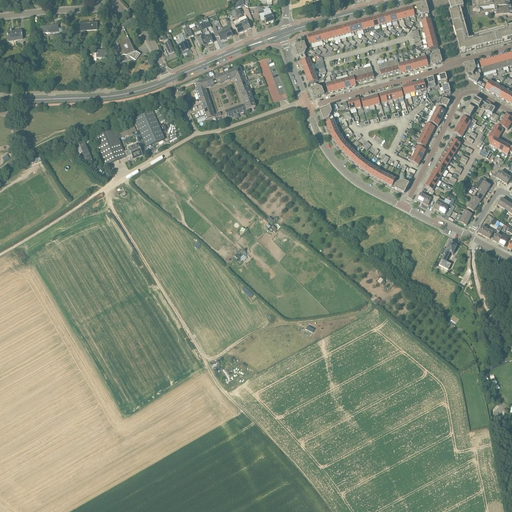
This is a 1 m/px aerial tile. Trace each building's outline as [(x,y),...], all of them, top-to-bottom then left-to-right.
[(236,0),(232,5),(234,8),(244,5),(243,0),(236,0)] [(460,0),(448,0),(450,8),(449,8),(461,54),(511,40),(511,38),(511,26),(508,28),(507,26),(504,27),(505,30),(469,39),(461,10),(464,9),(463,6),(462,6),(460,0)] [(494,9),(510,7),(509,0),(475,0),(476,0),(472,0),(472,11),(476,11),(476,12),(480,12),(480,10),(494,9)] [(424,20),(430,18),(426,4),(413,8),(415,16),(416,16),(416,14),(418,13),(423,16),(424,20)] [(264,13),(262,7),(257,7),(259,14),(259,15),(261,20),(264,19),(266,25),(274,22),(272,15),(270,11),(264,13)] [(511,13),(511,7),(510,7),(494,9),(495,17),(502,16),(503,19),(506,18),(506,16),(511,15),(511,13)] [(143,21),(147,19),(143,8),(139,10),(143,21)] [(415,17),(415,16),(413,8),(406,10),(408,18),(415,17)] [(408,18),(406,10),(400,11),(403,20),(408,18)] [(397,21),(403,20),(400,11),(394,13),(397,21)] [(391,23),(397,21),(394,13),(389,14),(391,23)] [(385,25),(391,23),(389,14),(383,16),(385,25)] [(385,25),(383,16),(377,17),(380,26),(385,25)] [(379,26),(380,26),(377,17),(377,18),(371,19),(374,28),(379,26)] [(206,29),(211,27),(207,18),(199,22),(199,21),(196,22),(206,45),(207,45),(206,45),(212,42),(210,35),(206,36),(205,33),(207,32),(206,29)] [(240,22),(244,31),(244,32),(247,31),(246,30),(250,29),(251,28),(247,19),(240,22)] [(368,29),(374,28),(371,19),(366,21),(368,29)] [(431,21),(431,20),(421,22),(423,28),(432,25),(431,21)] [(232,21),(230,22),(233,30),(236,29),(237,34),(240,33),(241,33),(243,32),(244,31),(240,22),(234,25),(232,21)] [(362,31),(368,29),(366,21),(360,22),(362,31)] [(199,49),(206,45),(196,22),(201,33),(195,36),(197,39),(197,40),(198,44),(197,44),(199,49)] [(227,23),(228,26),(226,27),(228,30),(224,32),(226,39),(227,39),(230,38),(229,38),(232,36),(231,33),(230,31),(233,30),(230,22),(227,23)] [(356,33),(362,31),(360,22),(354,24),(356,33)] [(80,38),(85,38),(85,31),(97,31),(97,23),(80,23),(80,38)] [(351,34),(356,33),(354,24),(348,25),(351,34)] [(53,26),(53,25),(51,25),(51,26),(42,27),(43,35),(54,33),(55,36),(62,35),(63,35),(62,29),(58,29),(57,26),(53,26)] [(345,36),(351,34),(348,25),(343,27),(342,27),(345,36)] [(433,27),(432,26),(432,25),(423,28),(424,33),(434,31),(433,27)] [(217,31),(215,27),(212,29),(215,37),(218,36),(220,41),(223,40),(224,41),(226,40),(226,39),(224,32),(222,29),(217,31)] [(345,36),(342,27),(337,29),(339,37),(345,36)] [(185,40),(190,37),(186,28),(183,29),(185,34),(182,35),(182,34),(178,35),(181,41),(182,44),(179,45),(182,53),(189,50),(185,40)] [(333,39),(339,37),(337,29),(331,30),(333,39)] [(327,40),(333,39),(331,30),(325,32),(327,40)] [(11,33),(11,31),(7,32),(8,42),(22,41),(21,32),(11,33)] [(434,32),(434,31),(424,33),(426,39),(435,36),(434,32)] [(322,42),(327,40),(325,32),(319,33),(322,42)] [(322,46),(322,42),(319,33),(313,35),(316,44),(317,47),(322,46)] [(311,45),(316,44),(313,35),(308,36),(307,37),(309,42),(310,42),(311,45)] [(436,38),(435,37),(435,36),(426,39),(427,45),(437,42),(436,38)] [(132,44),(130,39),(118,44),(122,52),(118,53),(120,57),(119,58),(121,61),(130,56),(137,61),(141,55),(137,51),(135,45),(136,44),(133,42),(132,44)] [(169,42),(168,40),(167,40),(165,41),(164,42),(165,44),(164,44),(166,48),(167,49),(165,50),(165,52),(162,53),(164,57),(165,59),(166,62),(179,57),(178,54),(177,56),(176,54),(175,55),(175,53),(174,53),(169,42)] [(310,42),(309,42),(295,48),(300,61),(307,59),(305,55),(307,50),(312,48),(311,45),(310,42)] [(437,43),(437,42),(427,45),(429,50),(438,48),(437,43)] [(429,67),(432,66),(442,63),(438,49),(432,51),(433,55),(430,59),(428,60),(428,58),(426,58),(429,67)] [(94,59),(106,58),(105,51),(93,52),(94,59)] [(502,69),(508,67),(505,55),(501,56),(501,57),(499,57),(499,56),(498,56),(498,57),(502,69)] [(496,71),(502,69),(498,57),(494,58),(495,58),(493,59),(493,58),(492,58),(496,71)] [(429,67),(426,58),(421,59),(423,68),(427,67),(428,67),(429,67)] [(489,72),(496,71),(492,58),(488,59),(488,60),(487,61),(486,60),(489,72)] [(304,68),(312,65),(310,59),(301,63),(302,67),(303,66),(304,68)] [(423,68),(421,59),(415,61),(418,70),(421,69),(423,68)] [(398,65),(399,65),(397,60),(391,62),(394,74),(398,73),(398,72),(400,72),(400,71),(398,65)] [(483,74),(489,72),(486,60),(482,61),(482,62),(480,62),(480,61),(483,74)] [(417,70),(418,70),(415,61),(409,62),(412,71),(416,70),(417,70)] [(394,74),(391,62),(384,63),(388,76),(392,75),(392,74),(394,73),(394,74)] [(412,71),(409,62),(404,64),(406,73),(410,72),(412,71)] [(465,68),(467,76),(468,80),(475,78),(474,78),(473,74),(475,72),(476,70),(480,69),(478,62),(474,63),(467,65),(464,66),(465,68)] [(388,76),(384,63),(378,65),(381,77),(386,76),(386,75),(387,75),(388,76)] [(305,73),(314,70),(312,65),(304,68),(304,69),(303,70),(305,73)] [(249,92),(240,67),(194,84),(206,120),(212,118),(221,115),(220,113),(214,115),(205,89),(234,79),(240,95),(241,95),(244,105),(225,112),(227,118),(255,107),(249,92)] [(365,69),(368,81),(368,80),(370,80),(375,79),(371,67),(365,69)] [(364,82),(368,81),(365,69),(358,70),(362,83),(362,82),(364,81),(364,82)] [(308,78),(316,75),(314,70),(305,73),(306,77),(307,77),(308,78)] [(358,84),(362,83),(358,70),(352,72),(353,77),(354,77),(355,84),(356,84),(357,83),(358,84)] [(308,80),(309,84),(318,81),(316,75),(308,78),(308,80)] [(439,84),(447,82),(446,75),(437,78),(438,83),(435,84),(436,87),(436,90),(440,89),(439,84)] [(477,85),(479,81),(480,79),(483,78),(482,76),(474,78),(475,78),(468,80),(470,81),(477,85)] [(356,86),(356,84),(355,84),(354,77),(353,77),(348,79),(351,88),(351,87),(352,87),(352,88),(356,86)] [(347,89),(351,88),(348,79),(343,80),(345,89),(347,88),(347,89)] [(430,89),(436,87),(435,84),(434,79),(427,80),(429,85),(425,86),(426,90),(427,92),(430,91),(430,89)] [(341,90),(345,89),(343,80),(337,82),(340,91),(340,90),(341,90)] [(490,92),(495,84),(490,81),(485,90),(489,92),(489,91),(490,92)] [(336,92),(340,91),(337,82),(332,83),(334,92),(336,91),(336,92)] [(310,86),(315,99),(329,94),(327,87),(326,85),(325,86),(325,88),(322,89),(317,87),(316,83),(310,86)] [(330,93),(334,92),(332,83),(326,85),(327,87),(329,94),(329,93),(330,93)] [(495,95),(500,87),(495,84),(490,92),(492,93),(491,93),(495,95)] [(442,99),(445,101),(448,96),(451,95),(449,86),(442,88),(444,96),(441,95),(440,98),(442,99)] [(500,97),(505,90),(500,87),(495,95),(495,96),(495,95),(498,97),(499,97),(500,97)] [(505,101),(510,93),(505,90),(500,97),(502,98),(501,99),(505,101)] [(480,102),(480,101),(474,98),(469,107),(474,110),(476,106),(479,108),(482,103),(480,102)] [(445,101),(442,99),(439,105),(437,103),(435,107),(437,108),(441,110),(442,106),(447,109),(450,103),(445,101)] [(348,102),(350,111),(351,111),(356,109),(353,100),(353,101),(348,102)] [(320,111),(331,116),(332,112),(336,111),(333,105),(320,111)] [(496,110),(490,107),(487,106),(485,109),(483,108),(480,113),(482,115),(485,111),(492,115),(493,114),(496,110)] [(474,110),(469,107),(465,115),(470,118),(475,110),(474,110)] [(445,112),(446,112),(441,110),(437,108),(435,113),(443,117),(445,112)] [(331,116),(320,111),(325,124),(326,124),(331,122),(330,119),(331,116)] [(154,113),(135,121),(148,148),(166,140),(154,113)] [(435,113),(432,118),(441,122),(443,117),(435,113)] [(503,121),(511,126),(511,123),(511,119),(506,116),(503,121)] [(470,121),(463,117),(460,123),(468,127),(471,122),(470,121)] [(440,122),(441,122),(432,118),(430,123),(430,122),(430,123),(438,127),(440,122)] [(334,120),(331,122),(326,124),(327,125),(326,125),(327,128),(328,127),(329,130),(328,130),(329,130),(337,127),(336,126),(334,121),(334,120)] [(509,128),(511,126),(503,121),(499,128),(503,131),(504,129),(508,131),(508,130),(508,131),(510,128),(509,128)] [(468,127),(460,123),(457,128),(465,133),(468,127)] [(424,129),(433,133),(435,128),(427,124),(424,129)] [(503,131),(499,128),(495,126),(492,132),(500,136),(503,131)] [(121,127),(92,139),(104,167),(126,157),(119,140),(125,136),(121,127)] [(331,135),(331,136),(339,132),(338,132),(337,127),(329,130),(330,132),(329,132),(330,135),(331,135)] [(462,138),(465,133),(457,128),(454,133),(462,138)] [(432,133),(433,133),(424,129),(422,134),(430,138),(432,133)] [(335,142),(342,137),(339,132),(331,136),(331,137),(332,137),(332,138),(333,140),(334,140),(335,142)] [(498,140),(500,136),(492,132),(488,139),(489,142),(498,140)] [(430,138),(422,134),(420,139),(428,143),(430,138)] [(339,148),(345,142),(342,138),(342,137),(335,142),(336,144),(338,147),(339,148)] [(428,143),(420,139),(417,144),(425,148),(427,143),(428,143)] [(450,145),(458,150),(461,145),(453,140),(452,142),(451,142),(450,145)] [(497,150),(502,142),(498,140),(489,142),(490,146),(497,150)] [(84,142),(78,144),(86,163),(92,160),(84,142)] [(345,142),(339,148),(340,149),(339,149),(342,151),(343,153),(344,153),(350,147),(349,147),(345,142)] [(502,153),(507,145),(502,142),(497,150),(502,153)] [(455,155),(458,150),(450,145),(449,147),(448,147),(447,150),(455,155)] [(509,152),(511,148),(507,145),(502,153),(508,156),(509,152)] [(124,152),(126,157),(131,155),(133,159),(142,155),(138,146),(124,152)] [(350,147),(344,153),(345,154),(345,155),(347,157),(348,157),(348,158),(354,151),(350,147)] [(423,156),(424,156),(423,156),(426,151),(418,147),(415,152),(423,156)] [(452,160),(455,155),(447,150),(446,152),(445,152),(444,155),(452,160)] [(353,162),(359,156),(359,155),(354,151),(348,158),(349,158),(349,159),(351,161),(351,160),(353,162)] [(421,161),(423,156),(415,152),(413,157),(421,161)] [(448,165),(452,160),(444,155),(442,158),(442,157),(441,160),(441,161),(448,165)] [(353,162),(355,163),(354,164),(357,166),(358,166),(358,167),(363,160),(359,156),(353,162)] [(413,157),(411,162),(410,162),(418,166),(419,166),(421,161),(413,157)] [(358,167),(359,167),(359,168),(361,169),(363,170),(369,163),(368,163),(363,160),(358,167)] [(445,170),(448,165),(441,161),(439,163),(437,165),(438,165),(437,166),(445,170)] [(363,170),(364,171),(364,170),(365,172),(368,174),(369,174),(369,175),(373,167),(369,164),(369,163),(363,170)] [(442,176),(445,170),(437,166),(436,168),(434,170),(435,170),(434,171),(442,176)] [(375,178),(379,170),(374,167),(373,167),(369,175),(370,175),(372,177),(373,177),(374,178),(375,178)] [(379,170),(375,178),(377,179),(376,179),(379,181),(380,181),(384,174),(384,173),(379,171),(379,170)] [(506,176),(506,175),(501,172),(503,170),(502,170),(500,173),(498,172),(495,173),(493,176),(496,179),(502,182),(506,176)] [(439,181),(442,176),(434,171),(431,176),(439,181)] [(384,174),(380,181),(381,181),(381,182),(384,183),(386,184),(390,176),(384,174)] [(506,176),(502,182),(507,185),(511,179),(506,175),(506,176)] [(390,176),(386,184),(387,184),(388,185),(388,186),(391,187),(391,186),(392,187),(394,183),(396,179),(390,177),(390,176)] [(436,186),(439,181),(431,176),(428,181),(436,186)] [(477,186),(487,192),(490,187),(486,184),(488,181),(483,178),(479,179),(481,180),(477,186)] [(404,182),(401,183),(404,194),(411,181),(406,179),(404,182)] [(433,191),(436,186),(428,181),(425,186),(429,189),(427,191),(433,195),(434,192),(433,191)] [(391,188),(404,194),(401,183),(397,184),(394,183),(392,187),(391,188)] [(483,197),(487,192),(477,186),(474,191),(477,192),(477,193),(483,197)] [(480,202),(483,197),(477,193),(474,198),(480,202)] [(423,204),(426,197),(421,194),(417,201),(423,204)] [(433,202),(436,197),(433,196),(432,199),(426,197),(423,204),(428,207),(431,201),(433,202)] [(439,212),(444,202),(439,199),(440,198),(437,196),(436,197),(433,202),(436,203),(434,209),(439,212)] [(477,207),(480,202),(474,198),(470,203),(477,207)] [(444,202),(439,212),(444,215),(448,208),(448,206),(451,207),(452,206),(454,203),(454,201),(452,199),(449,205),(444,202)] [(503,209),(507,203),(502,200),(498,206),(503,209)] [(473,213),(477,207),(470,203),(467,208),(473,213)] [(508,212),(511,206),(507,203),(503,209),(508,212)] [(462,217),(470,221),(472,215),(465,212),(462,217)] [(470,221),(462,217),(458,215),(455,220),(460,222),(460,223),(462,224),(462,225),(467,227),(470,221)] [(484,236),(487,230),(482,227),(479,233),(484,236)] [(487,230),(484,236),(489,239),(493,233),(487,230)] [(499,244),(502,238),(497,235),(493,241),(499,244)] [(502,238),(499,244),(504,247),(508,240),(509,238),(504,235),(502,238)] [(453,254),(457,246),(453,244),(450,242),(447,250),(444,248),(441,254),(444,256),(442,260),(439,265),(449,270),(451,264),(446,262),(451,253),(453,254)] [(99,278),(96,279),(97,280),(95,282),(98,288),(99,288),(103,296),(105,294),(106,295),(104,296),(105,298),(108,296),(106,292),(105,293),(105,291),(102,293),(101,291),(105,289),(102,283),(99,278)]
